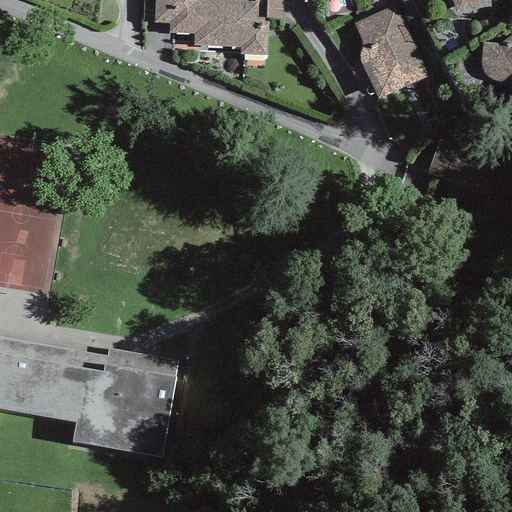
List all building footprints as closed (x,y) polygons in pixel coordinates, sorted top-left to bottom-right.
[(145,0),(144,28),(170,29),(170,40),(224,42),(223,57),(260,58),(262,2),(210,0),(145,0)] [(288,24),(287,0),(270,0),(271,25),(288,24)] [(454,0),(462,16),(504,3),(502,0),(454,0)] [(398,6),(348,30),(382,103),(433,79),(398,6)] [(511,35),(500,46),(482,45),(480,64),(486,79),(495,85),(511,90),(511,92),(511,35)] [(499,158),(439,139),(427,177),(486,196),(499,158)] [(138,193),(128,276),(214,287),(224,203),(138,193)] [(0,413),(76,427),(73,446),(163,461),(177,381),(103,368),(102,375),(0,357),(0,413)]
